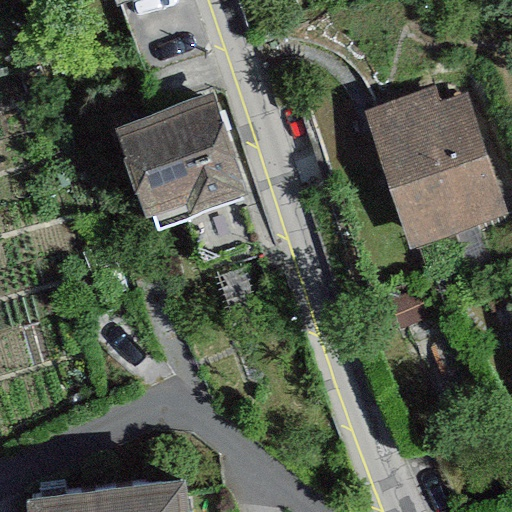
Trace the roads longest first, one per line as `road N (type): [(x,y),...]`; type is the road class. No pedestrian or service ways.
road 1 (residential): [(407,511),(230,0)]
road 2 (residential): [(316,511),(211,422),(147,408),(0,474)]
